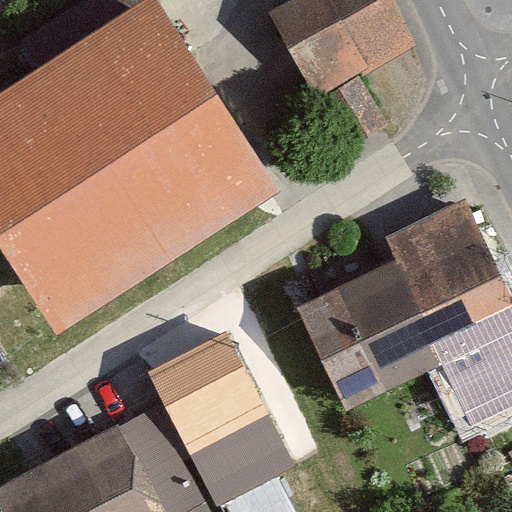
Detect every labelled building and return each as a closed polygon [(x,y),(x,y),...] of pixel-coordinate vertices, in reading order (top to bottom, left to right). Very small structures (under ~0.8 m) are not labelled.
[(0,271),(40,333),(268,190),(148,0),(119,0),(0,75),(0,271)] [(422,47),(396,0),(316,0),(277,22),(320,102),(422,47)] [(364,149),(393,131),(366,89),(337,107),(364,149)] [(511,298),(469,207),(426,227),(434,244),(332,291),(290,311),(343,423),(445,375),(473,434),(511,415),(511,298)] [(293,468),(227,344),(145,387),(158,410),(212,511),(293,468)] [(201,511),(149,415),(38,474),(0,493),(0,506),(3,511),(201,511)]
